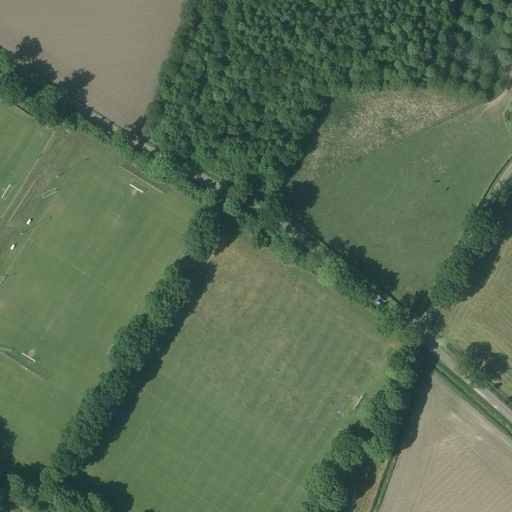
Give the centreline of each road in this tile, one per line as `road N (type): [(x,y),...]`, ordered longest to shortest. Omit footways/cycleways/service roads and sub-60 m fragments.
road 1 (unclassified): [(418,333),(291,232),(114,131),(0,53)]
road 2 (track): [(418,333),(366,511)]
road 3 (unclassified): [(418,333),(511,176)]
road 4 (unclassified): [(511,417),(418,333)]
